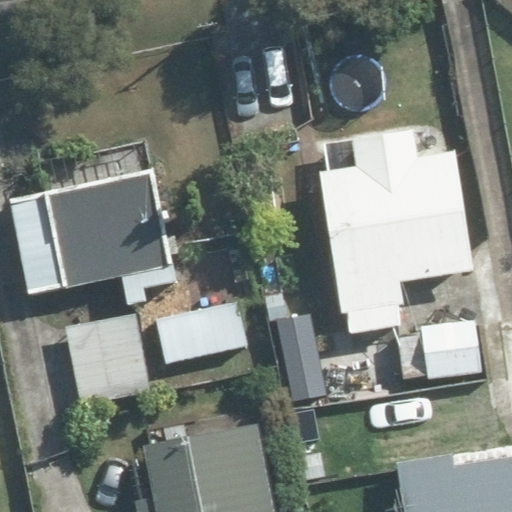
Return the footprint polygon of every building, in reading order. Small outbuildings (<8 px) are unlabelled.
[(414,275),(486,265),(469,147),(432,152),(428,126),(329,140),(356,326),(420,317),(414,275)] [(23,197),(42,294),(136,275),(141,302),(190,292),(164,168),(23,197)] [(246,298),(165,315),(175,362),(256,345),(246,298)] [(145,312),(74,325),(88,405),(159,392),(145,312)] [(486,325),(405,335),(410,379),(491,368),(486,325)] [(284,511),(266,419),(155,441),(168,511),(284,511)] [(511,511),(511,455),(404,467),(408,511),(511,511)]
